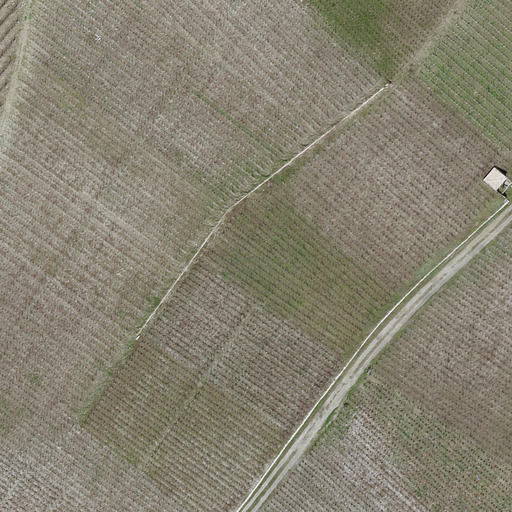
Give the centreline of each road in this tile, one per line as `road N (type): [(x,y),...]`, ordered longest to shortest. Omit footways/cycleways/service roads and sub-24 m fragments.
road 1 (track): [(511,221),(352,382),(261,511)]
road 2 (track): [(0,131),(30,0)]
